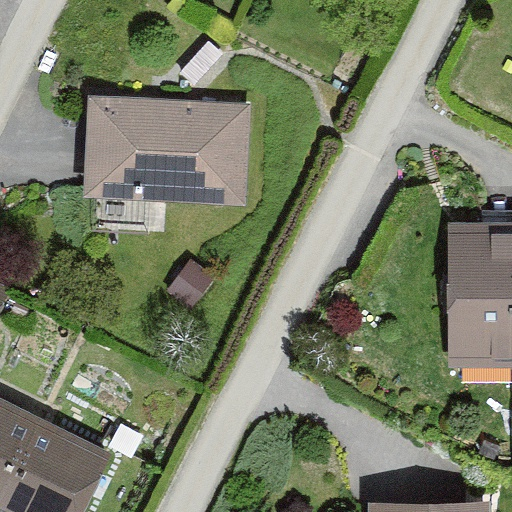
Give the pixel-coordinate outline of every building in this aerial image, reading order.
[(250,116),(95,107),(90,208),(244,217),(250,116)] [(449,359),(511,359),(511,227),(448,228),(449,359)] [(0,305),(11,278),(0,274),(0,305)] [(0,511),(85,511),(111,464),(0,404),(0,511)] [(487,511),(488,501),(369,499),(369,511),(487,511)]
